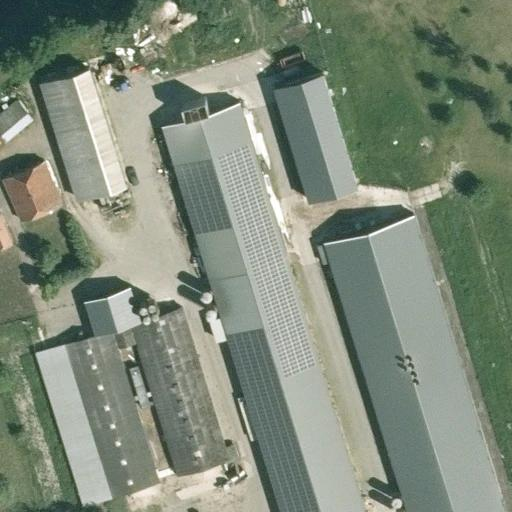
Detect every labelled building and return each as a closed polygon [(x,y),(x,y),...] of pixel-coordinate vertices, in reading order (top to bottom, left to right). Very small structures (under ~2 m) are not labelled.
[(275,85),(310,199),(357,184),(323,71),(275,85)] [(0,139),(1,139),(3,140),(31,116),(15,98),(0,111),(0,139)] [(163,122),(280,511),(364,511),(236,100),(163,122)] [(150,112),(71,143),(87,184),(150,159),(141,135),(156,129),(150,112)] [(2,177),(20,220),(64,202),(46,159),(2,177)] [(0,246),(12,241),(0,211),(0,246)] [(324,241),(407,511),(507,511),(414,212),(324,241)] [(99,331),(36,350),(36,352),(83,504),(161,481),(123,361),(140,355),(178,475),(230,458),(184,305),(133,321),(127,306),(95,316),(99,331)]
